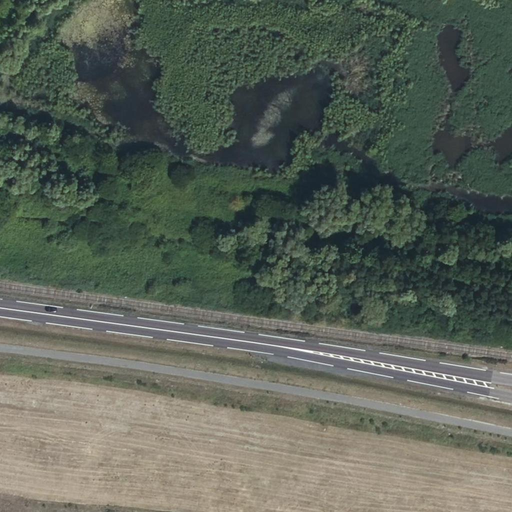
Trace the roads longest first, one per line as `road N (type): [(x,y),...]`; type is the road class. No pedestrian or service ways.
road 1 (track): [(511,258),(27,188),(0,176)]
road 2 (tertiary): [(0,308),(418,372)]
